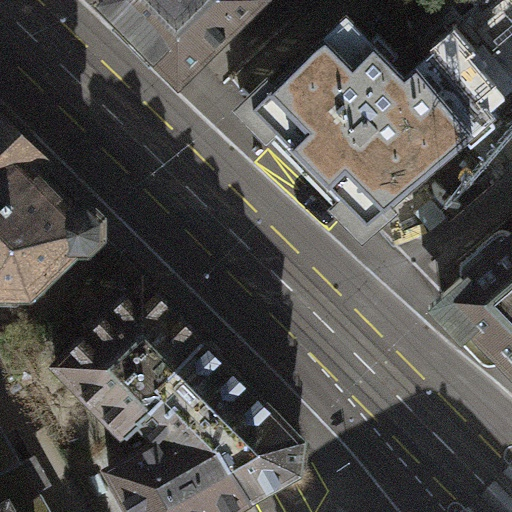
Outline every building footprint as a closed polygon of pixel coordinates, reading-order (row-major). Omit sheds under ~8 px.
[(103,0),(179,76),(256,0),(103,0)] [(266,73),(245,93),(306,158),(370,224),(393,205),(388,199),(511,91),(511,0),(489,0),(405,71),(350,16),(274,81),(266,73)] [(100,229),(6,136),(0,142),(0,285),(29,286),(72,242),(87,242),(100,229)] [(511,232),(441,294),(511,365),(511,232)] [(142,274),(55,361),(124,429),(141,411),(164,388),(156,381),(203,334),(142,274)] [(300,435),(203,334),(156,381),(164,388),(141,411),(161,432),(183,456),(215,439),(250,493),(298,467),(300,435)] [(0,508),(6,505),(10,511),(49,511),(0,423),(0,508)] [(134,511),(216,511),(250,493),(215,439),(183,456),(161,432),(108,462),(134,511)]
